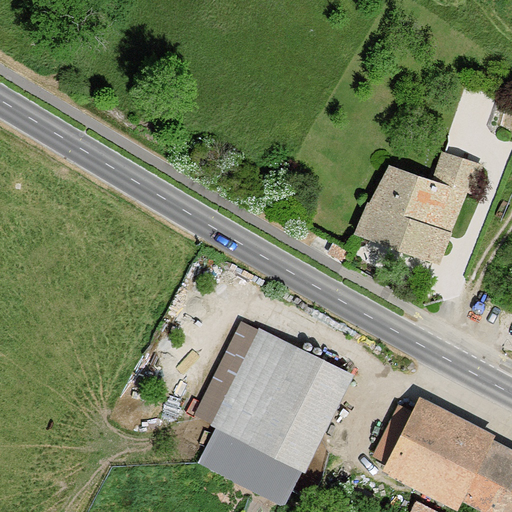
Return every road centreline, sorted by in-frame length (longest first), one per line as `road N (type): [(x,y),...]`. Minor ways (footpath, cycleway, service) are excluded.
road 1 (secondary): [(511,393),(0,98)]
road 2 (track): [(453,332),(511,222)]
